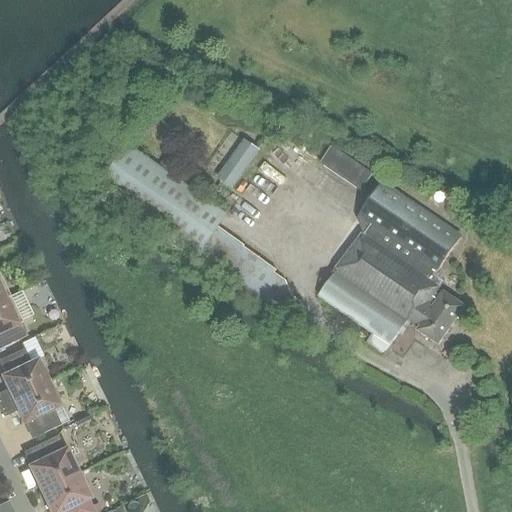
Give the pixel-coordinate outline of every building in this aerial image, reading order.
[(244,140),(217,178),(232,189),(259,151),(244,140)] [(187,249),(290,324),(303,306),(291,298),(296,292),(274,276),(275,273),(243,250),(244,248),(218,229),(227,216),(129,145),(99,186),(148,221),(145,225),(184,253),(187,249)] [(372,175),(332,147),(321,164),(361,191),(372,175)] [(423,266),(451,226),(383,177),(355,221),(368,230),(423,266)] [(423,266),(368,230),(336,272),(318,296),(372,336),(366,344),(383,356),(407,321),(408,320),(420,327),(416,334),(439,346),(466,308),(443,292),(435,304),(431,301),(441,279),(423,266)] [(0,302),(9,298),(0,278),(0,302)] [(0,350),(27,337),(21,325),(22,324),(9,298),(0,302),(0,350)] [(0,407),(48,384),(46,380),(47,375),(44,368),(39,366),(37,361),(30,364),(24,350),(0,361),(0,366),(5,376),(1,378),(7,391),(0,394),(0,407)] [(35,439),(60,427),(53,411),(59,408),(57,403),(58,398),(55,391),(50,389),(48,384),(0,407),(0,410),(4,419),(17,413),(23,425),(27,423),(35,439)] [(77,475),(65,450),(64,451),(57,437),(32,449),(38,463),(28,468),(40,493),(77,475)] [(65,511),(89,500),(77,475),(40,493),(48,511),(65,511)] [(90,501),(67,511),(101,511),(102,511),(98,504),(93,507),(90,501)]
